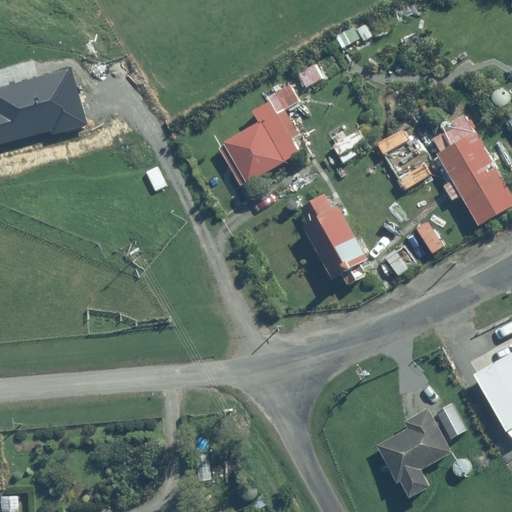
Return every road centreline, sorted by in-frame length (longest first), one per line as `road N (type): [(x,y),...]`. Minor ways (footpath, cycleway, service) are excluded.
road 1 (unclassified): [(0,393),(227,374),(296,389)]
road 2 (unclassified): [(511,268),(417,321),(351,345),(296,389)]
road 3 (residential): [(296,389),(302,454),(334,511)]
